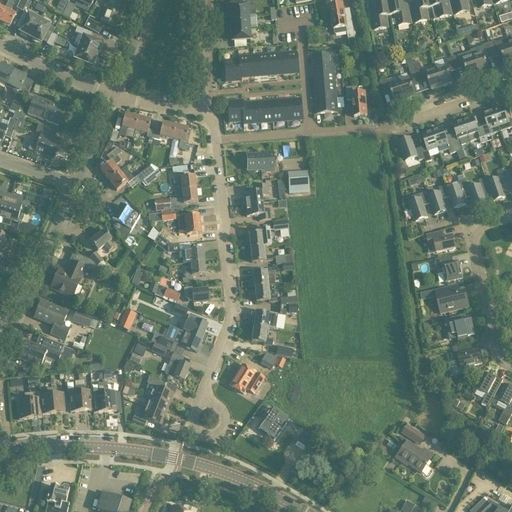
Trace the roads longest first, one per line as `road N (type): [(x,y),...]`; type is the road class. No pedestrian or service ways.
road 1 (tertiary): [(298,511),(247,481),(178,459),(91,447),(0,453)]
road 2 (residential): [(202,399),(230,304),(216,139),(204,113)]
road 3 (tertiary): [(8,328),(75,186)]
road 4 (unknown): [(310,132),(297,5)]
road 5 (residential): [(116,95),(0,48)]
road 6 (residential): [(399,127),(511,86)]
